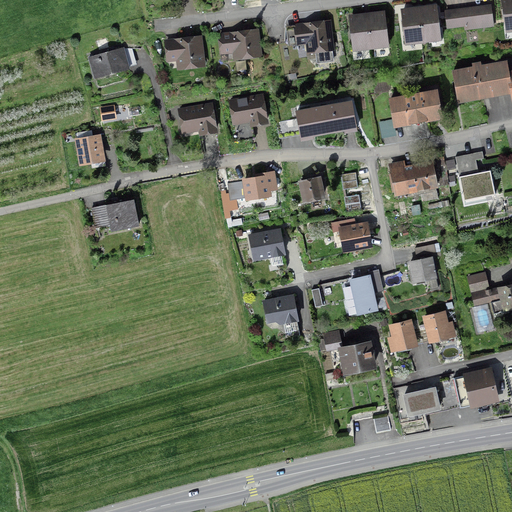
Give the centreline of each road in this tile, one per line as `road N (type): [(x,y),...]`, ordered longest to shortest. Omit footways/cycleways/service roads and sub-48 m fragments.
road 1 (residential): [(511,124),(370,153),(176,168),(0,211)]
road 2 (primary): [(140,511),(511,432)]
road 3 (residential): [(155,24),(352,0)]
